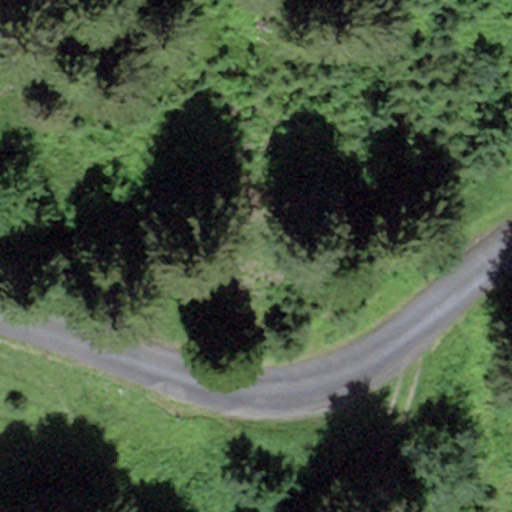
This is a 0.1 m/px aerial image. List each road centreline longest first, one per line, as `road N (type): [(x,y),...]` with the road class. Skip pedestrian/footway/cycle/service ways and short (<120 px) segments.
road 1 (unclassified): [(511,241),(380,354),(346,378),(304,391),(200,377),(0,309)]
road 2 (track): [(403,334),(409,355),(400,415),(373,461),(271,511)]
